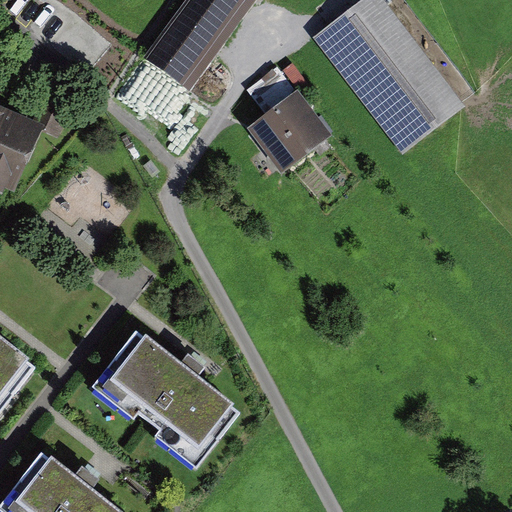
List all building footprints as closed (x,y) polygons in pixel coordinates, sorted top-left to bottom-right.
[(187,86),(249,0),(193,0),(150,59),(187,86)] [(417,0),(362,0),(341,17),(426,130),(463,103),(484,87),(417,0)] [(0,89),(0,181),(12,187),(47,111),(0,89)] [(326,138),(296,98),(253,130),(283,170),(326,138)] [(0,324),(0,416),(1,418),(46,361),(0,324)] [(200,368),(145,328),(102,387),(211,466),(254,407),(200,368)] [(146,511),(102,480),(52,443),(9,502),(22,511),(146,511)]
